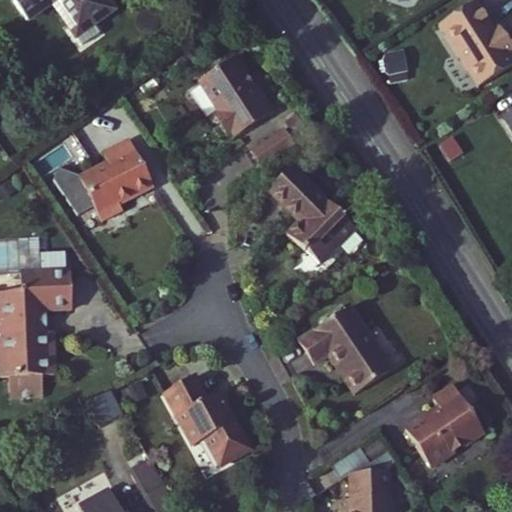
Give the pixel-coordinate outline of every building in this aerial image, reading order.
[(101,0),(52,0),(70,23),(101,0)] [(439,29),(465,71),(470,67),(483,88),(511,69),(511,61),(510,58),(511,57),(511,41),(510,38),(506,41),(501,44),(476,5),(439,29)] [(262,108),(250,92),(246,95),(234,78),(239,75),(220,51),(183,80),(200,102),(199,108),(226,136),(262,108)] [(402,52),(385,57),(392,85),(407,82),(402,52)] [(465,71),(478,91),(483,88),(470,67),(465,71)] [(251,151),(262,167),(293,146),(283,130),(251,151)] [(112,200),(144,180),(118,133),(91,149),(94,155),(67,171),(44,164),(40,176),(64,210),(81,201),(92,219),(115,206),(112,200)] [(453,138),(437,146),(449,163),(462,156),(453,138)] [(344,222),(278,163),(254,188),(285,217),(274,230),(308,260),(344,222)] [(49,386),(46,341),(38,341),(36,319),(73,318),(71,279),(9,284),(9,303),(0,303),(0,387),(1,388),(2,410),(39,408),(38,386),(49,386)] [(390,363),(345,298),(292,333),(309,359),(322,350),(350,389),(390,363)] [(246,444),(230,416),(227,417),(210,389),(200,395),(185,373),(153,392),(186,448),(199,441),(213,464),(246,444)] [(423,466),(477,431),(445,381),(423,395),(429,405),(396,425),(423,466)] [(123,428),(106,398),(79,410),(98,442),(123,428)] [(375,511),(375,488),(372,487),(372,468),(335,467),(335,511),(375,511)] [(171,511),(147,468),(129,479),(150,511),(171,511)] [(124,511),(109,484),(94,492),(100,503),(82,511),(124,511)]
